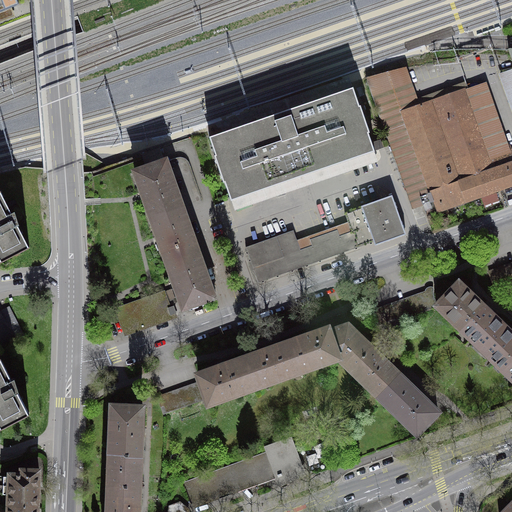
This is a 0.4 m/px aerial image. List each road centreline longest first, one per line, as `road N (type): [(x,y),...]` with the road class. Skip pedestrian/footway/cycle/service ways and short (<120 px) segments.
road 1 (residential): [(69,362),(115,354),(511,214)]
road 2 (tertiary): [(52,0),(64,161)]
road 3 (tertiary): [(63,511),(69,362)]
road 4 (secondary): [(507,448),(381,487)]
